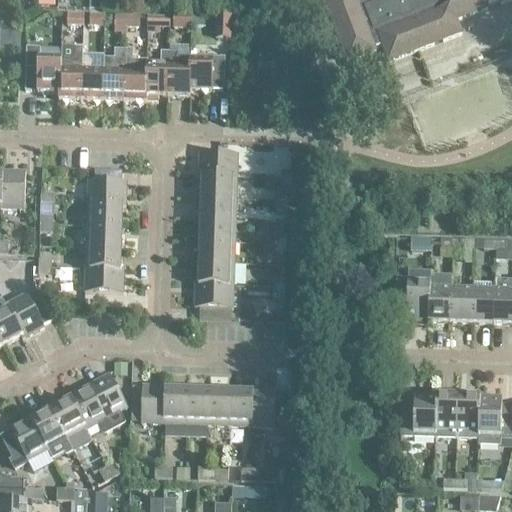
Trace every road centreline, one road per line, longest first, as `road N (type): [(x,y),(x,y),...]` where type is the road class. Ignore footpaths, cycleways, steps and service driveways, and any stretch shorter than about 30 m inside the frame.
road 1 (residential): [(155,352),(511,366)]
road 2 (residential): [(155,352),(161,147)]
road 3 (residential): [(0,391),(86,353),(155,352)]
road 4 (residential): [(161,147),(0,140)]
